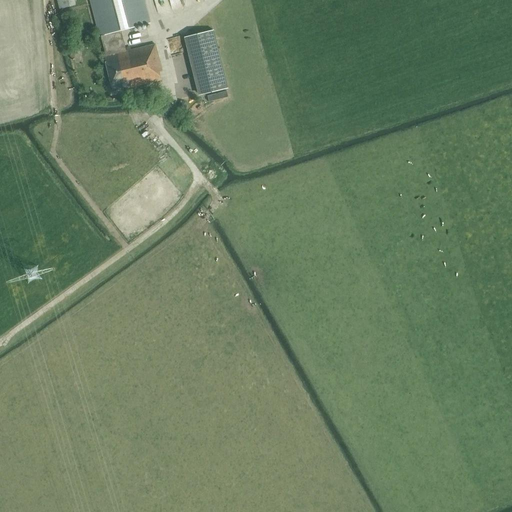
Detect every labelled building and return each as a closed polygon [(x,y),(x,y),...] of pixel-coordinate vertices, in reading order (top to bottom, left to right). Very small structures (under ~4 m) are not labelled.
[(56,0),(59,10),(76,6),(74,0),(56,0)] [(90,0),(100,36),(101,36),(106,56),(104,56),(112,90),(124,87),(125,89),(161,80),(159,72),(162,71),(155,44),(126,51),(121,31),(150,23),(143,0),(90,0)] [(155,0),(158,14),(173,11),(170,0),(155,0)] [(186,37),(200,95),(227,89),(213,31),(186,37)] [(209,102),(228,97),(227,91),(207,96),(209,102)]
